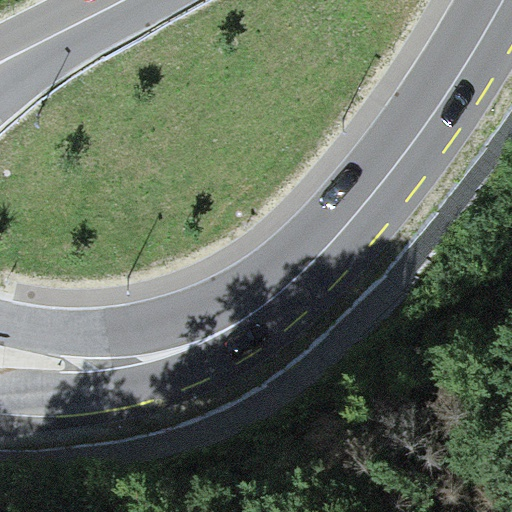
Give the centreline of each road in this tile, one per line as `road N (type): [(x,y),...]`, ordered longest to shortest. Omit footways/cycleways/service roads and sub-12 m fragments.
road 1 (primary): [(499,0),(381,180),(332,238),(274,294),(179,348)]
road 2 (primary): [(0,391),(94,375),(179,348)]
road 3 (primary): [(179,348),(0,320)]
